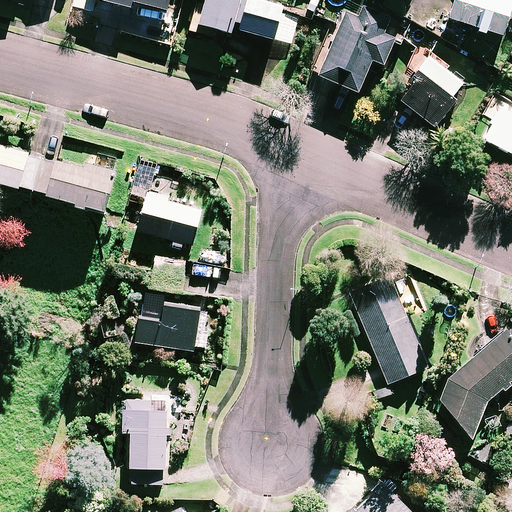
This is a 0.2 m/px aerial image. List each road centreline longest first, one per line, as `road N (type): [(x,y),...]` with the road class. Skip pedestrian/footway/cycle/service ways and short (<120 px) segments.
road 1 (residential): [(260,453),(286,153)]
road 2 (residential): [(286,153),(0,69)]
road 3 (residential): [(511,241),(286,153)]
